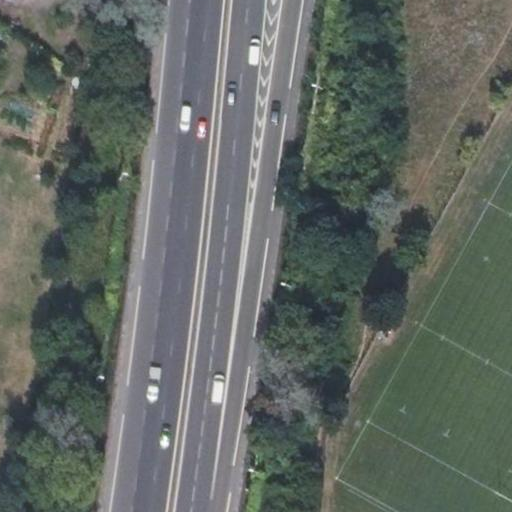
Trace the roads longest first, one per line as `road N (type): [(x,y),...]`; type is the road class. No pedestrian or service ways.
road 1 (motorway): [(214,511),(293,0)]
road 2 (motorway): [(187,511),(247,0)]
road 3 (motorway): [(188,74),(136,511)]
